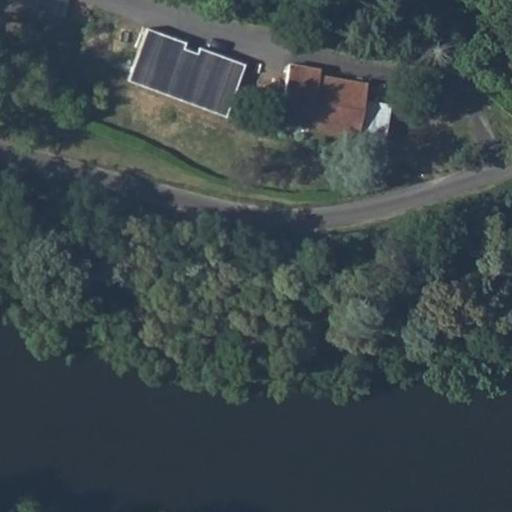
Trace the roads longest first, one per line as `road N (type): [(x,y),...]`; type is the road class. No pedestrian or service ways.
road 1 (residential): [(511,166),(368,216),(300,225),(0,152)]
road 2 (residential): [(133,0),(479,112),(511,160)]
